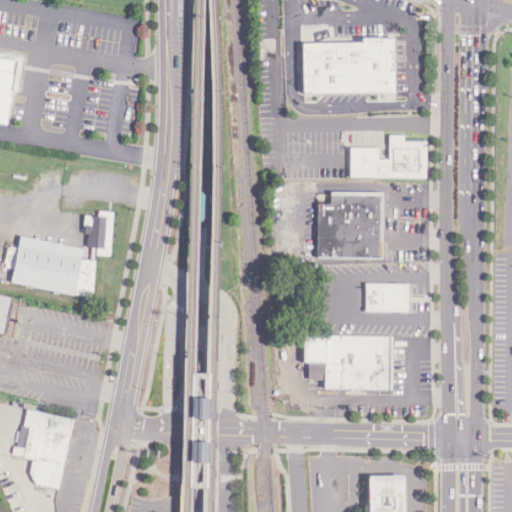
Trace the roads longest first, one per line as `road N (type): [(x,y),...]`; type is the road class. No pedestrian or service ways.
road 1 (secondary): [(446,0),(449,511)]
road 2 (residential): [(449,438),(225,429)]
road 3 (tertiary): [(152,268),(175,67)]
road 4 (secondary): [(472,199),(473,0)]
road 5 (secondary): [(475,437),(473,245)]
road 6 (tertiary): [(123,427),(152,268)]
